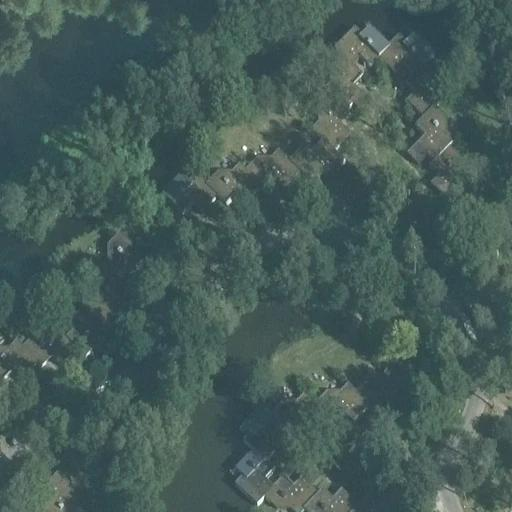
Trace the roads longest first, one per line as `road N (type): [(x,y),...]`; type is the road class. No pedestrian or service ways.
road 1 (residential): [(0,461),(82,416),(253,251),(295,235),(340,233),(404,256),(472,344),(479,382),(445,475),(454,511)]
road 2 (unknown): [(445,475),(337,481),(317,455),(316,437)]
